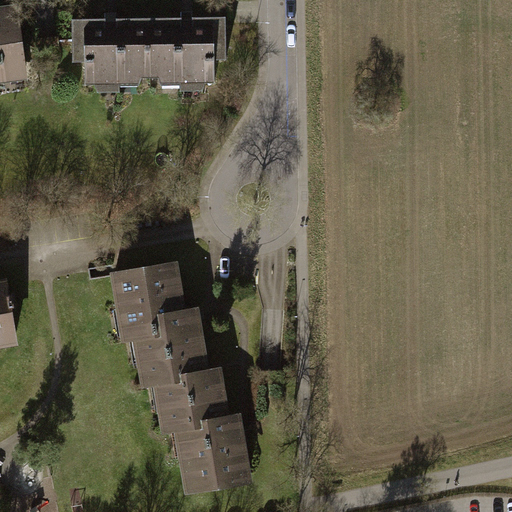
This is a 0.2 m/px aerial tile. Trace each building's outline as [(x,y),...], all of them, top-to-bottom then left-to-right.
[(0,80),(22,77),(11,5),(0,6),(0,80)] [(221,17),(144,18),(145,78),(158,77),(158,84),(209,83),(209,60),(221,59),(221,17)] [(144,18),(67,20),(67,62),(80,62),(80,85),(133,84),(133,78),(145,78),(144,18)] [(173,262),(107,273),(118,339),(130,337),(138,385),(150,383),(205,374),(194,308),(181,311),(173,262)] [(0,347),(14,345),(3,280),(0,280),(0,347)] [(205,374),(150,383),(158,432),(171,430),(182,495),(248,484),(237,416),(224,419),(216,372),(205,374)]
